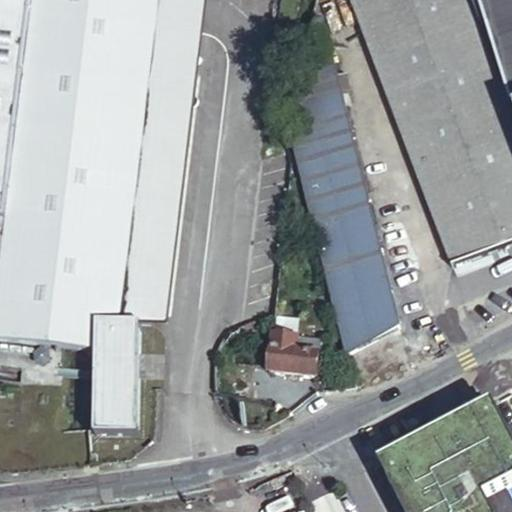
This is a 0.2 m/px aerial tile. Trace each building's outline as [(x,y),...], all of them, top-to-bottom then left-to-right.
[(35,0),(0,282),(0,341),(99,350),(98,431),(141,432),(143,318),(118,316),(158,0),(35,0)] [(0,0),(0,282),(35,0),(0,0)] [(200,0),(158,0),(118,316),(143,318),(160,320),(200,0)] [(454,270),(511,247),(511,88),(480,0),(352,0),(373,52),(429,204),(454,270)] [(511,0),(480,0),(511,88),(511,0)] [(335,56),(328,28),(322,29),(313,61),(335,56)] [(405,335),(354,136),(335,56),(313,61),(293,127),(339,314),(350,358),(405,335)] [(322,340),(273,338),(272,377),(320,379),(322,340)] [(499,403),(489,408),(495,421),(505,415),(499,403)] [(417,446),(393,458),(402,474),(392,479),(409,511),(497,511),(491,499),(511,487),(511,428),(505,415),(495,421),(489,408),(428,440),(433,449),(422,455),(417,446)] [(428,440),(417,446),(422,455),(433,449),(428,440)] [(393,458),(384,463),(392,479),(402,474),(393,458)]
